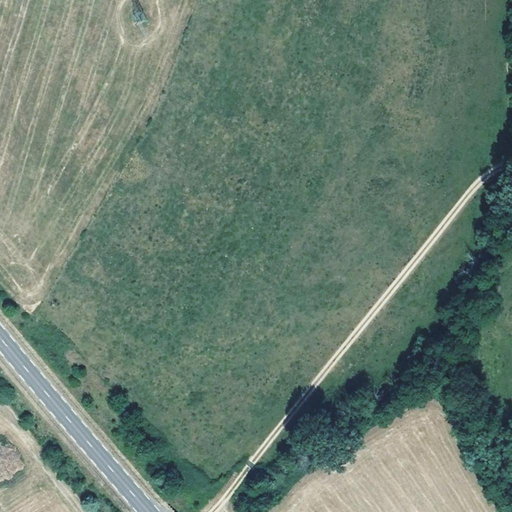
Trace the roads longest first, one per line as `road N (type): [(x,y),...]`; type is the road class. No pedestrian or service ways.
road 1 (track): [(215,511),(496,168),(511,166)]
road 2 (primary): [(143,511),(0,338)]
road 3 (track): [(0,401),(79,511)]
